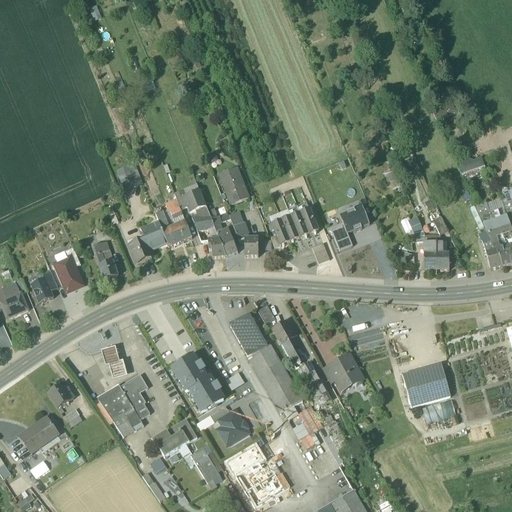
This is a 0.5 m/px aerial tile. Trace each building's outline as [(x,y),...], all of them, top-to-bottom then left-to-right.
[(480,162),(466,167),(471,179),(486,174),(480,162)] [(466,167),(458,170),(463,182),(471,179),(466,167)] [(237,171),(224,176),(227,183),(223,185),(231,207),(248,200),(237,171)] [(132,176),(121,180),(126,191),(137,187),(132,176)] [(185,198),(184,199),(188,209),(190,215),(196,212),(206,208),(200,192),(185,198)] [(182,193),(175,196),(178,205),(181,212),(188,209),(184,199),(185,198),(182,193)] [(178,205),(167,210),(168,212),(169,212),(172,218),(173,220),(182,216),(181,212),(178,205)] [(490,216),(487,206),(476,210),(480,219),(490,216)] [(206,208),(196,212),(199,219),(210,217),(206,208)] [(161,209),(154,212),(159,223),(172,218),(169,212),(168,212),(167,210),(162,212),(161,209)] [(343,227),(346,236),(355,233),(355,234),(362,231),(362,230),(369,227),(362,210),(354,213),(354,212),(347,214),(347,215),(340,218),(343,227)] [(218,219),(215,211),(209,214),(210,217),(213,224),(213,225),(215,231),(218,237),(224,234),(220,226),(220,225),(218,219)] [(490,216),(480,219),(487,234),(489,238),(489,239),(495,238),(495,239),(501,237),(502,238),(507,241),(511,239),(511,232),(509,225),(506,215),(504,211),(490,216)] [(118,223),(114,212),(108,215),(113,226),(118,223)] [(318,233),(310,212),(300,215),(309,237),(314,235),(316,236),(317,234),(318,233)] [(439,213),(430,217),(433,223),(442,219),(439,213)] [(228,215),(220,218),(222,224),(231,221),(230,221),(228,215)] [(309,237),(300,215),(291,219),(300,241),(305,239),(307,239),(307,238),(309,237)] [(199,219),(192,220),(195,227),(213,225),(213,224),(210,217),(199,219)] [(240,218),(230,221),(231,221),(234,229),(242,226),(240,218)] [(291,219),(282,223),(290,244),(292,244),(294,245),(294,243),(300,241),(291,219)] [(442,219),(433,223),(440,237),(448,233),(442,219)] [(410,224),(418,245),(424,245),(428,245),(426,240),(419,220),(410,224)] [(282,223),(272,227),(276,237),(281,248),(282,248),(284,248),(285,246),(290,244),(282,223)] [(186,224),(175,229),(181,245),(192,240),(186,224)] [(159,225),(142,232),(143,232),(147,241),(146,241),(151,253),(168,246),(163,234),(159,225)] [(213,225),(195,227),(197,234),(203,233),(215,231),(213,225)] [(242,226),(234,229),(239,244),(245,242),(245,241),(244,239),(247,238),(242,226)] [(346,236),(343,227),(331,231),(340,254),(351,249),(346,236)] [(175,229),(163,234),(168,246),(170,249),(181,245),(175,229)] [(215,231),(203,233),(205,238),(200,240),(201,244),(208,243),(219,242),(218,237),(215,231)] [(224,234),(218,237),(219,242),(220,242),(230,238),(228,233),(224,234)] [(276,237),(271,239),(275,250),(281,248),(276,237)] [(230,238),(220,242),(226,259),(238,255),(231,238),(230,238)] [(489,238),(481,242),(484,247),(491,244),(489,239),(489,238)] [(495,239),(495,238),(489,239),(495,253),(501,251),(495,239)] [(146,241),(129,248),(136,265),(154,258),(151,253),(146,241)] [(245,241),(245,242),(245,259),(259,259),(259,241),(245,241)] [(219,242),(208,243),(209,252),(212,252),(213,260),(226,259),(220,242),(219,242)] [(107,244),(99,247),(102,256),(110,253),(107,244)] [(491,244),(484,247),(486,256),(495,253),(491,244)] [(323,245),(312,250),(319,266),(330,262),(323,245)] [(99,247),(93,249),(99,268),(105,266),(102,256),(99,247)] [(511,248),(501,251),(495,253),(503,269),(511,266),(511,248)] [(73,250),(64,254),(65,254),(67,260),(71,259),(75,269),(81,267),(73,250)] [(110,253),(102,256),(105,266),(113,263),(110,253)] [(495,253),(486,256),(491,272),(503,269),(495,253)] [(65,254),(55,259),(58,265),(54,266),(67,295),(83,288),(75,269),(71,259),(67,260),(65,254)] [(431,256),(424,256),(424,272),(437,272),(437,256),(431,256)] [(443,256),(437,256),(437,272),(449,272),(449,256),(443,256)] [(105,266),(99,268),(104,283),(118,278),(113,263),(105,266)] [(51,274),(43,278),(45,281),(51,294),(58,291),(51,274)] [(45,281),(31,287),(39,306),(54,300),(51,294),(45,281)] [(0,292),(0,304),(0,305),(19,296),(15,286),(0,292)] [(19,296),(0,305),(7,321),(28,312),(21,296),(19,296)] [(276,322),(267,307),(258,313),(266,327),(276,322)] [(270,347),(252,315),(249,318),(266,349),(270,347)] [(491,316),(481,319),(484,329),(494,326),(491,316)] [(266,349),(249,318),(230,328),(248,359),(266,349)] [(286,324),(273,332),(282,347),(288,343),(295,339),(286,324)] [(303,369),(288,343),(282,347),(288,358),(296,373),(298,372),(303,369)] [(248,359),(276,407),(281,416),(281,415),(302,403),(302,404),(303,404),(270,347),(266,349),(248,359)] [(116,349),(101,353),(106,369),(109,368),(113,382),(128,378),(123,363),(120,364),(116,349)] [(188,392),(207,381),(202,372),(204,371),(201,366),(199,367),(194,358),(172,371),(186,394),(188,392)] [(350,359),(341,364),(337,366),(338,368),(336,370),(340,377),(334,380),(336,383),(340,392),(352,385),(353,388),(356,389),(362,385),(363,382),(350,359)] [(335,365),(324,371),(323,372),(330,386),(336,383),(334,380),(340,377),(336,370),(338,368),(337,366),(336,364),(335,365)] [(310,365),(303,369),(298,372),(319,409),(332,402),(310,365)] [(441,366),(402,377),(412,410),(451,399),(441,366)] [(226,381),(232,393),(245,386),(238,374),(226,381)] [(140,378),(126,386),(131,395),(139,409),(144,406),(145,405),(139,395),(141,394),(142,394),(148,391),(140,378)] [(207,381),(188,392),(202,415),(224,402),(218,393),(220,392),(217,386),(215,388),(210,379),(207,381)] [(126,386),(120,390),(126,399),(131,395),(126,386)] [(62,387),(48,396),(58,411),(61,409),(74,401),(68,391),(65,393),(62,387)] [(120,390),(119,388),(98,401),(124,440),(144,428),(140,422),(126,399),(120,390)] [(139,409),(131,395),(126,399),(140,422),(150,417),(144,406),(139,409)] [(453,403),(424,407),(426,423),(455,419),(453,403)] [(226,409),(211,418),(197,426),(201,433),(219,423),(219,422),(230,416),(226,409)] [(76,411),(63,419),(67,425),(80,417),(76,411)] [(308,411),(299,415),(304,425),(293,430),(299,441),(318,432),(308,411)] [(219,422),(219,423),(219,422),(222,428),(217,431),(227,448),(232,445),(249,435),(235,413),(230,416),(219,422)] [(80,417),(67,425),(71,431),(83,423),(80,417)] [(47,420),(32,430),(33,432),(21,440),(31,456),(40,450),(38,447),(57,435),(53,429),(47,420)] [(186,422),(152,443),(157,451),(158,449),(165,460),(197,440),(186,422)] [(326,430),(338,451),(347,445),(336,425),(326,430)] [(220,478),(203,450),(191,458),(207,485),(212,482),(220,478)] [(0,475),(3,481),(10,477),(0,460),(0,475)] [(161,460),(156,463),(160,469),(155,472),(163,484),(173,477),(161,460)] [(154,485),(147,475),(142,479),(149,488),(154,485)] [(220,478),(212,482),(215,486),(222,482),(220,478)] [(364,511),(354,493),(321,511),(364,511)] [(30,497),(18,507),(21,511),(25,511),(36,504),(30,497)]
